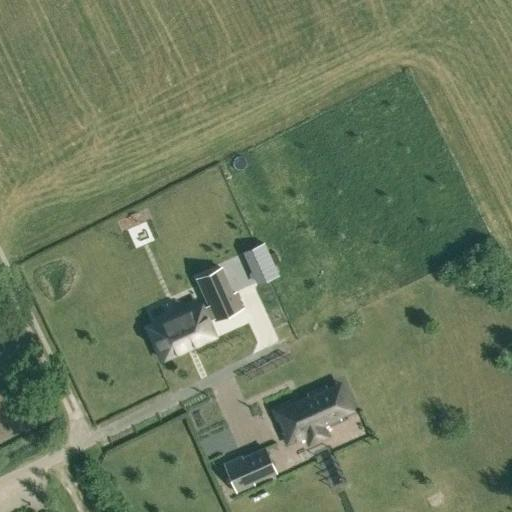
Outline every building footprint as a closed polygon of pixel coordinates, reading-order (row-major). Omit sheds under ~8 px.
[(208,320),(215,318),(215,319),(242,308),(235,292),(232,293),(221,267),(197,278),(208,304),(202,307),(201,305),(148,329),(161,358),(214,334),(208,320)] [(307,394),(294,399),(293,396),(269,407),(275,421),(277,421),(281,431),(280,431),(286,445),(294,442),(294,443),(304,438),(307,446),(329,436),(324,427),(341,420),(340,418),(355,411),(341,380),(326,387),(324,383),(306,391),(307,394)] [(338,445),(370,432),(362,413),(330,425),(338,445)] [(216,455),(240,443),(233,428),(208,440),(216,455)] [(335,444),(320,449),(336,493),(351,488),(335,444)] [(254,482),(277,472),(266,446),(242,456),(241,454),(223,462),(236,492),(255,484),(254,482)]
